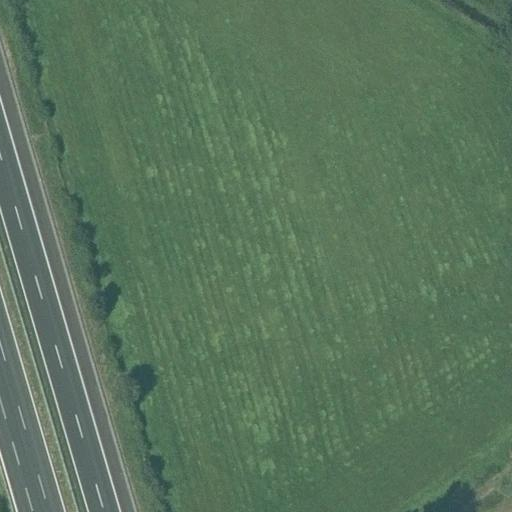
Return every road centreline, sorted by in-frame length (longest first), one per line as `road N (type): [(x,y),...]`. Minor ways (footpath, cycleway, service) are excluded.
road 1 (motorway): [(100,511),(0,165)]
road 2 (motorway): [(0,370),(41,511)]
